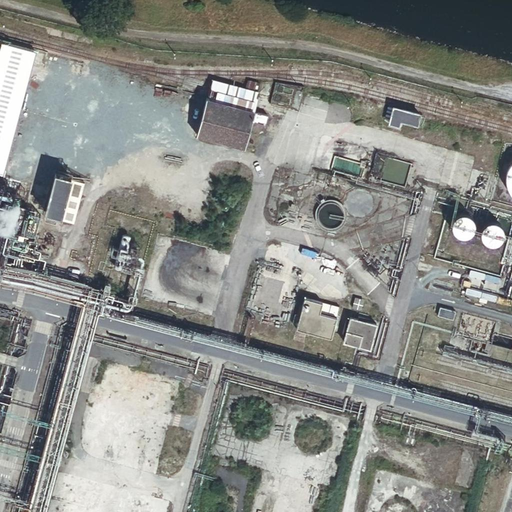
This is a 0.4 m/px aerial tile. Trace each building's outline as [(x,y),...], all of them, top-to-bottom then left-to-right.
[(35,53),(1,44),(0,46),(0,177),(3,178),(35,53)] [(251,111),(258,83),(244,79),(242,89),(212,81),(207,98),(205,97),(196,134),(242,146),(248,121),(251,111)] [(417,113),(386,106),(382,120),(387,122),(387,123),(397,125),(398,120),(415,124),(417,113)] [(266,115),(251,111),(248,121),(263,125),(266,115)] [(59,222),(69,181),(53,176),(42,217),(59,222)] [(69,181),(59,222),(73,225),(84,184),(69,181)] [(294,196),(279,193),(276,204),(282,206),(284,200),(293,202),(294,196)] [(472,226),(472,223),(471,220),(470,218),(468,215),(466,214),(463,213),(460,212),(457,213),(455,214),(452,215),(450,218),(449,220),(449,223),(449,226),(450,229),(451,231),(453,233),(456,235),(459,235),(462,235),(464,235),(467,233),(469,231),(471,229),(472,226)] [(503,234),(503,231),(502,228),(501,226),(499,223),(497,222),(494,221),(491,220),(488,221),(486,222),(483,223),(481,226),(480,228),(480,231),(480,234),(481,237),(482,239),(484,241),(487,243),(490,243),(493,243),(495,243),(498,241),(500,239),(502,237),(503,234)] [(338,305),(303,296),(295,328),(330,337),(338,305)] [(454,310),(438,306),(436,314),(452,318),(454,310)] [(374,323),(349,317),(343,340),(368,347),(374,323)] [(285,326),(255,319),(250,337),(280,345),(285,326)] [(511,344),(511,336),(493,332),(490,343),(511,349),(511,344)]
